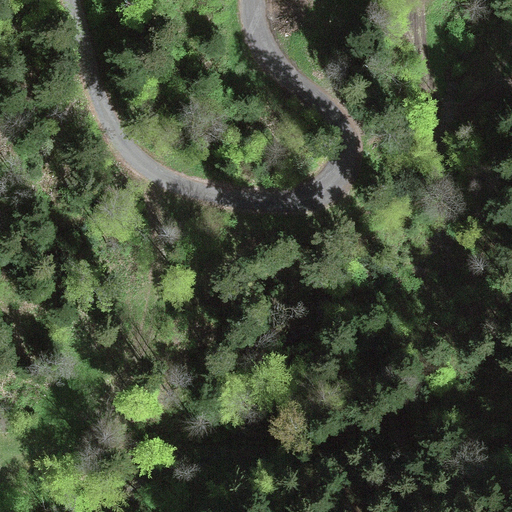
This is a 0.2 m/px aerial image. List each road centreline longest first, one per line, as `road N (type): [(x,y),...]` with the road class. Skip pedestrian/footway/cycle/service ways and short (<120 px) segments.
road 1 (residential): [(70,0),(127,154),(161,178),(221,195),(295,200),(322,196),(337,183),(346,150),(317,98),(259,47),(247,0)]
road 2 (track): [(421,0),(427,88),(446,108),(511,84)]
